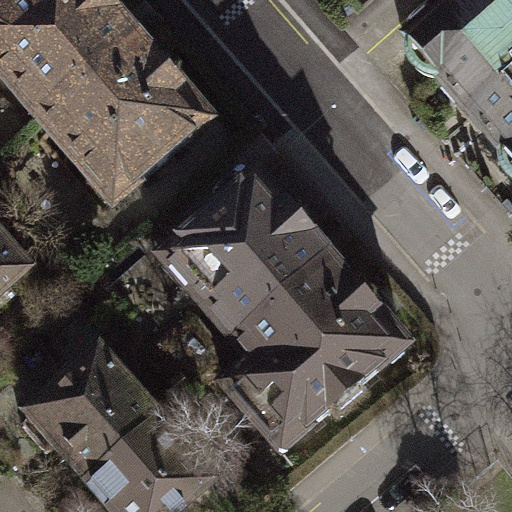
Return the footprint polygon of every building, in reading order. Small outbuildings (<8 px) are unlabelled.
[(0,75),(41,124),(134,42),(97,0),(9,0),(0,8),(0,75)] [(511,0),(456,0),(406,44),(407,54),(410,69),(415,74),(424,80),(440,83),(470,120),(511,83),(511,0)] [(208,124),(134,42),(41,124),(115,207),(208,124)] [(511,83),(470,120),(502,156),(503,168),(510,182),(511,182),(511,83)] [(235,346),(330,263),(256,175),(159,259),(235,346)] [(0,242),(0,294),(26,271),(0,242)] [(330,263),(235,346),(250,363),(223,388),(286,453),(382,367),(395,364),(406,354),(406,340),(395,328),(385,326),(330,263)] [(52,446),(84,480),(154,418),(97,354),(30,414),(30,419),(21,427),(46,454),(52,446)] [(154,418),(84,480),(112,511),(176,511),(211,481),(154,418)]
